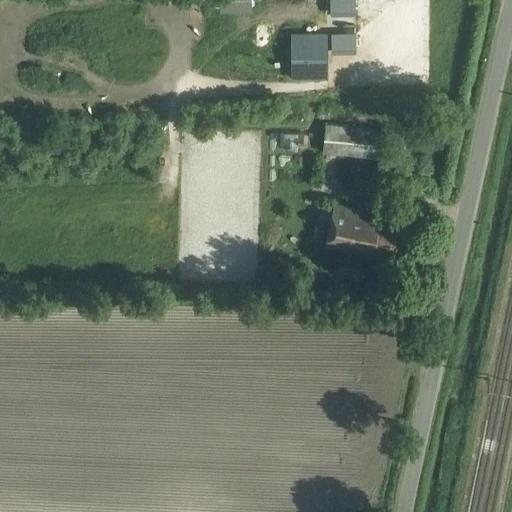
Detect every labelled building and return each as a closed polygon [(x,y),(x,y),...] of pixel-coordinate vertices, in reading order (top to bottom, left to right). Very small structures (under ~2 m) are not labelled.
[(251,13),(251,0),(219,0),(220,13),(251,13)] [(326,83),(326,37),(290,37),(290,83),(326,83)] [(373,158),(376,129),(325,123),(321,152),(373,158)] [(238,137),(257,133),(255,124),(236,129),(238,137)] [(326,244),(341,247),(359,251),(372,254),(373,249),(396,254),(403,223),(369,216),(369,212),(334,205),(326,244)] [(360,280),(361,271),(337,266),(336,266),(333,276),(359,281),(360,280)]
